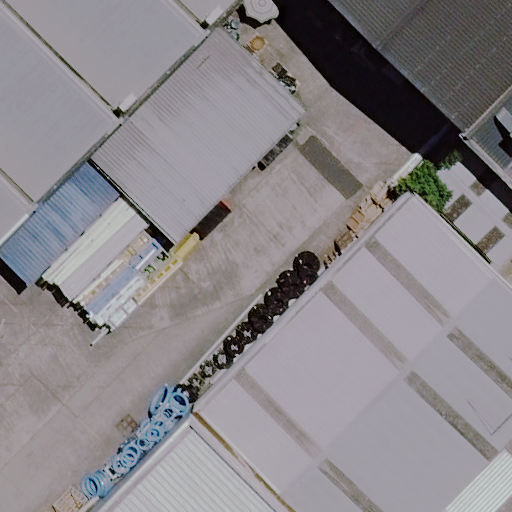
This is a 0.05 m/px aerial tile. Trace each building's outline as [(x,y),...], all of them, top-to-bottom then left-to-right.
[(0,0),(0,224),(222,0),(0,0)] [(414,183),(511,279),(511,0),(359,0),(479,117),(414,183)] [(511,279),(414,183),(198,401),(310,511),(435,511),(508,439),(511,434),(511,279)] [(310,511),(198,401),(87,511),(310,511)] [(511,511),(511,443),(508,439),(435,511),(511,511)]
